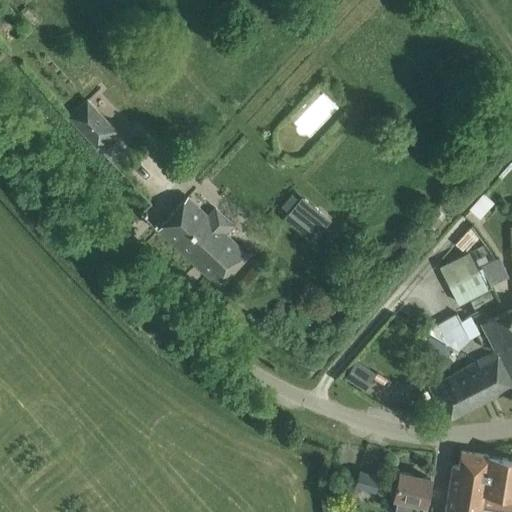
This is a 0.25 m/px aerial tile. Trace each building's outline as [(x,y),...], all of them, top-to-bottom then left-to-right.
[(96,147),(114,131),(86,101),(69,117),(96,147)] [(479,221),(496,201),(487,192),(469,212),(479,221)] [(205,216),(186,198),(156,230),(216,285),(244,254),(226,236),(229,232),(227,230),(233,224),(214,206),(205,216)] [(312,233),(323,219),(299,199),(288,212),(312,233)] [(468,252),(439,266),(457,302),(486,287),(468,252)] [(489,283),(505,275),(497,258),(481,266),(489,283)] [(511,309),(481,325),(496,353),(477,363),(495,395),(511,386),(511,309)] [(446,356),(450,347),(430,337),(425,346),(446,356)] [(358,360),(348,376),(367,387),(376,371),(358,360)] [(447,378),(430,387),(447,420),(495,395),(477,363),(447,378)] [(479,511),(480,508),(511,511),(511,459),(460,451),(458,466),(452,465),(444,511),(479,511)] [(379,477),(359,471),(354,485),(374,491),(379,477)] [(430,479),(399,472),(389,511),(415,511),(416,510),(425,511),(427,502),(425,502),(430,479)]
